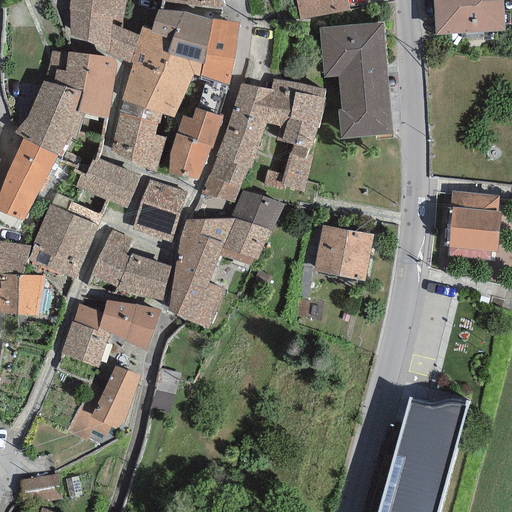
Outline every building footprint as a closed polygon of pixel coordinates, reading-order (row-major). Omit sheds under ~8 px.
[(125,0),(69,0),(69,10),(112,19),(122,21),(125,0)] [(349,12),(347,0),(295,0),(299,21),(349,12)] [(502,0),(432,0),(434,35),(504,32),(502,0)] [(206,54),(213,19),(183,11),(158,9),(150,32),(171,39),(166,53),(203,65),(206,54)] [(130,63),(139,36),(112,25),(112,19),(69,10),(70,35),(108,54),(130,63)] [(238,23),(213,19),(206,54),(203,65),(200,76),(206,78),(228,86),(235,60),(238,23)] [(382,22),(318,28),(323,78),(338,77),(341,110),(337,111),(340,140),(393,135),(382,22)] [(200,76),(203,65),(166,53),(171,39),(150,32),(141,27),(139,36),(130,63),(133,64),(122,100),(161,114),(173,118),(193,74),(200,76)] [(67,54),(51,51),(44,82),(81,91),(76,112),(83,114),(107,120),(116,66),(113,58),(67,51),(67,54)] [(197,109),(194,108),(191,119),(183,115),(169,155),(168,174),(197,181),(209,148),(212,148),(221,117),(218,116),(228,86),(206,78),(197,109)] [(270,89),(240,84),(215,156),(217,157),(247,168),(250,169),(266,124),(279,127),(275,140),(293,145),(308,148),(311,149),(317,128),(319,129),(325,98),(323,98),(325,89),(272,79),(270,89)] [(81,91),(44,82),(42,81),(27,119),(13,133),(22,139),(57,156),(68,137),(74,140),(83,114),(76,112),(81,91)] [(122,100),(119,113),(157,123),(159,124),(161,114),(122,100)] [(157,123),(119,113),(110,151),(132,163),(155,172),(166,138),(155,134),(157,123)] [(57,156),(22,139),(7,173),(0,191),(0,212),(22,221),(57,156)] [(306,155),(308,148),(293,145),(290,153),(289,153),(283,174),(281,185),(285,186),(304,192),(313,156),(306,155)] [(141,175),(96,157),(94,162),(91,161),(85,175),(81,173),(75,187),(126,209),(141,175)] [(233,203),(247,168),(217,157),(200,194),(233,203)] [(281,185),(283,174),(267,170),(263,186),(284,191),(285,186),(281,185)] [(186,192),(149,180),(132,230),(170,243),(186,192)] [(284,204),(242,191),(231,218),(236,219),(222,249),(257,260),(269,230),(272,232),(284,204)] [(499,197),(451,191),(449,207),(453,208),(447,255),(489,260),(490,251),(496,252),(500,212),(497,212),(499,197)] [(66,212),(49,205),(32,244),(35,245),(28,260),(75,280),(98,226),(102,216),(71,202),(66,212)] [(231,218),(185,220),(179,239),(168,311),(208,329),(224,290),(208,283),(222,249),(236,219),(231,218)] [(373,235),(321,225),(313,271),(364,281),(373,235)] [(131,240),(111,230),(90,276),(115,288),(129,257),(124,255),(131,240)] [(0,275),(23,275),(30,246),(0,241),(0,275)] [(131,253),(129,257),(115,288),(117,290),(162,301),(170,267),(131,253)] [(23,275),(0,275),(0,314),(38,316),(44,276),(23,275)] [(135,305),(106,301),(102,314),(98,329),(109,334),(125,341),(146,352),(159,311),(135,305)] [(102,314),(78,304),(73,323),(97,332),(98,329),(102,314)] [(97,332),(73,323),(71,321),(60,354),(98,368),(109,334),(98,329),(97,332)] [(140,377),(114,366),(90,415),(89,417),(111,427),(115,429),(124,422),(140,377)] [(163,376),(158,409),(178,412),(182,378),(163,376)] [(433,405),(408,397),(376,511),(438,511),(469,403),(449,400),(433,405)] [(90,415),(79,409),(68,433),(87,441),(93,430),(107,436),(111,427),(89,417),(90,415)] [(57,475),(18,481),(22,506),(61,500),(57,475)]
